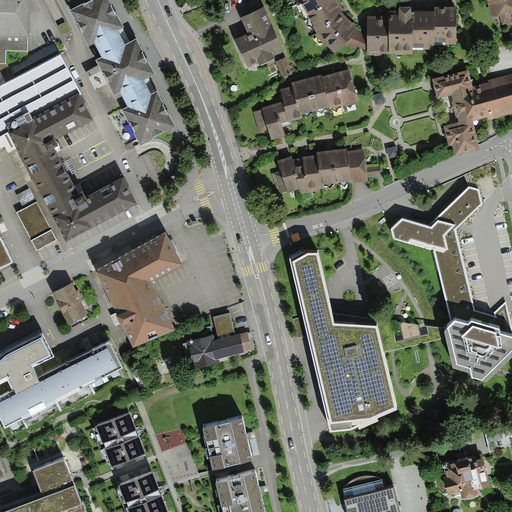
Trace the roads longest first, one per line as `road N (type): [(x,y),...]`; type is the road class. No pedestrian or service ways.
road 1 (primary): [(310,511),(246,239)]
road 2 (residential): [(246,239),(377,201),(504,139)]
road 3 (residential): [(0,300),(230,183)]
road 4 (primary): [(230,183),(156,3)]
road 5 (unknown): [(155,221),(73,56)]
